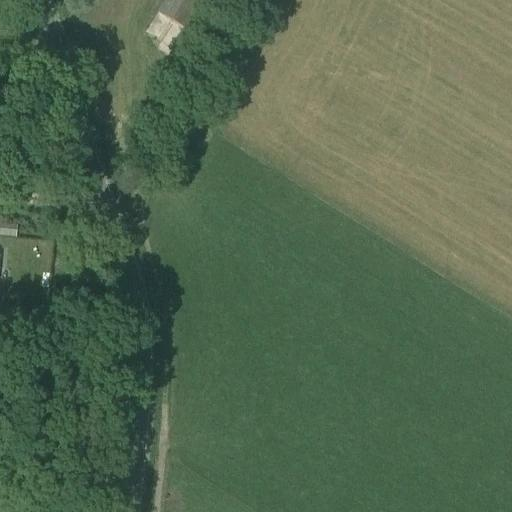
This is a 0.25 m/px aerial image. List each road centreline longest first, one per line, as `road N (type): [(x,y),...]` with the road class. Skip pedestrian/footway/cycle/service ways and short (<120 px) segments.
road 1 (unclassified): [(132,511),(135,308),(41,0)]
road 2 (track): [(255,0),(116,239)]
